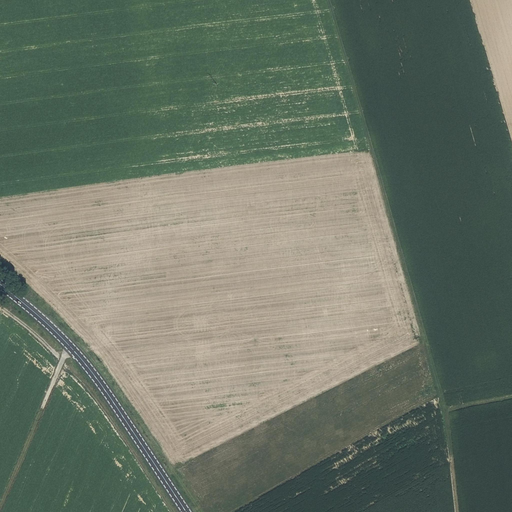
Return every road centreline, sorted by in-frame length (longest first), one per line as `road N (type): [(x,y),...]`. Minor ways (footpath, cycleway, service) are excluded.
road 1 (track): [(446,409),(329,0)]
road 2 (secondary): [(186,511),(79,357),(0,284)]
road 3 (track): [(69,346),(0,511)]
